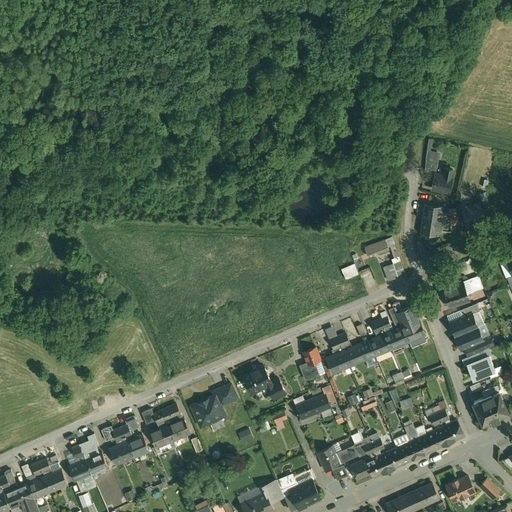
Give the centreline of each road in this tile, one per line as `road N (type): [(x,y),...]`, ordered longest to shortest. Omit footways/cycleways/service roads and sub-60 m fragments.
road 1 (residential): [(421,272),(0,459)]
road 2 (track): [(265,0),(291,26),(353,61),(403,108),(412,148)]
road 3 (residential): [(421,272),(476,443)]
road 4 (residential): [(326,511),(476,443)]
